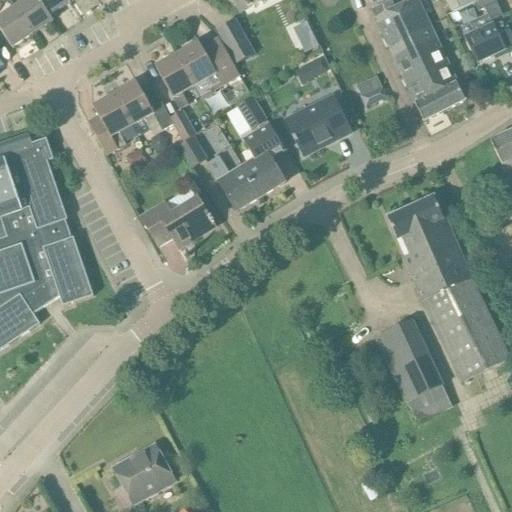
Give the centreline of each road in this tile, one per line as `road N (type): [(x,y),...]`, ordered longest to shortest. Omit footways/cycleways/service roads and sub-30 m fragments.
road 1 (unclassified): [(165,313),(346,189),(460,143),(511,106)]
road 2 (unclassified): [(165,313),(46,92)]
road 3 (unclassified): [(0,496),(101,370),(165,313)]
road 4 (unclassified): [(46,92),(126,43),(131,17),(163,0)]
